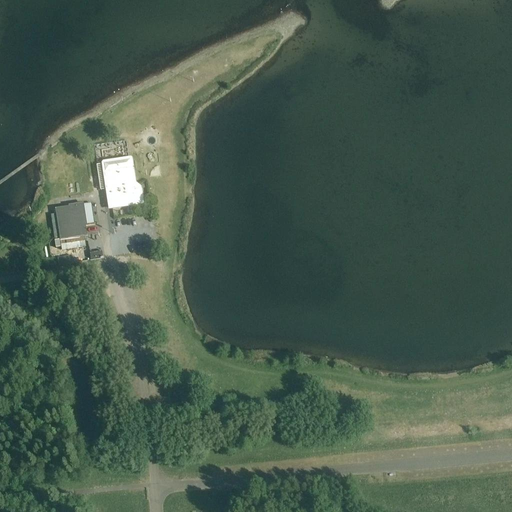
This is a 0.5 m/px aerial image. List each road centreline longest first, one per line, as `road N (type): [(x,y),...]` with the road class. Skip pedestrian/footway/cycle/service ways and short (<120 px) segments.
road 1 (unclassified): [(155,484),(511,453)]
road 2 (unclassified): [(0,282),(107,265),(137,366),(155,484)]
